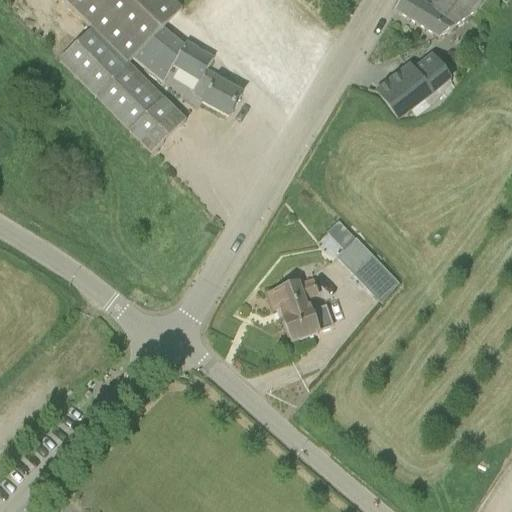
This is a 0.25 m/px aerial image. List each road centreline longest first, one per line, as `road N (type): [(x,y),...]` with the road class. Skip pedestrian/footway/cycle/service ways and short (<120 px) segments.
road 1 (tertiary): [(168,339),(376,0)]
road 2 (unclassified): [(11,511),(168,339)]
road 3 (residential): [(378,511),(212,368)]
road 4 (tertiary): [(168,339),(0,225)]
